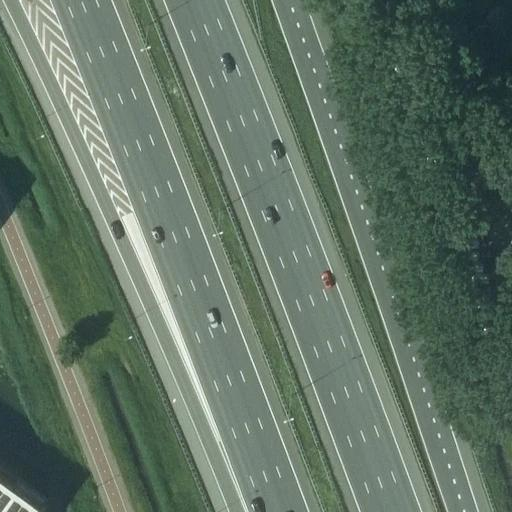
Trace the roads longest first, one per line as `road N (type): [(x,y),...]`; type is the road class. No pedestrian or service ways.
road 1 (motorway): [(9,0),(266,511)]
road 2 (motorway): [(396,511),(192,0)]
road 3 (motorway): [(80,0),(276,511)]
road 4 (motorway): [(463,511),(288,0)]
